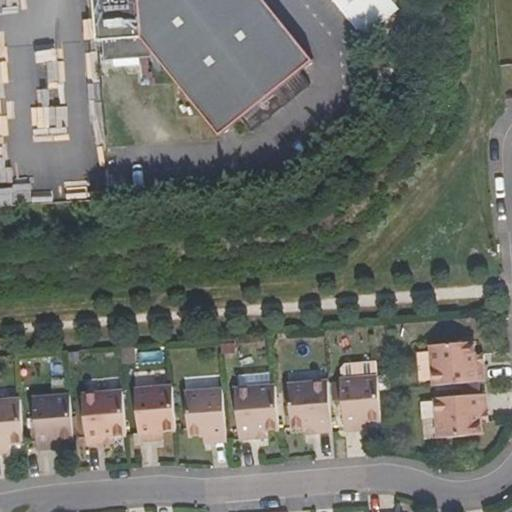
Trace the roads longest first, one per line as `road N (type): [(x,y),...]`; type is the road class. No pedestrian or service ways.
road 1 (residential): [(39,496),(394,478),(452,499),(511,476)]
road 2 (unknown): [(297,0),(342,59),(337,114),(257,170),(113,177)]
